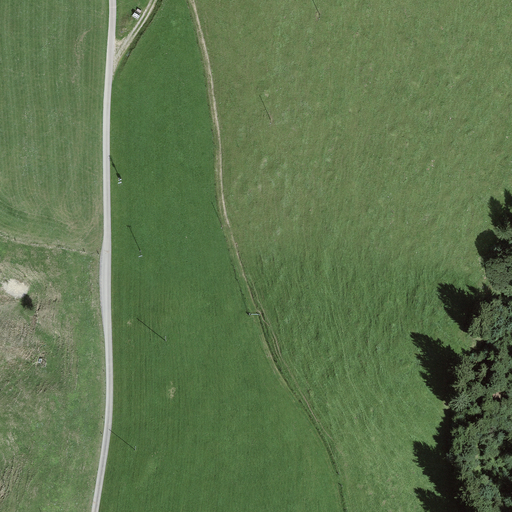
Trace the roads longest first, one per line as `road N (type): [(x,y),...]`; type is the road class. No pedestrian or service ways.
road 1 (track): [(190,0),(224,214),(265,345),(325,449),(341,511)]
road 2 (unclassified): [(92,511),(107,408),(112,0)]
